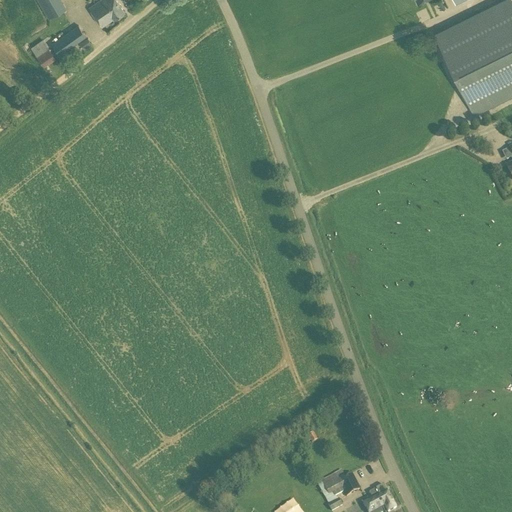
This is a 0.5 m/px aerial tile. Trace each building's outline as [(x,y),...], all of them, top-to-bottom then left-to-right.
[(41,0),(49,15),(67,7),(63,0),(41,0)] [(115,19),(125,12),(116,0),(100,0),(89,8),(102,27),(115,18),(115,19)] [(477,113),(511,95),(511,0),(504,0),(440,31),(455,62),(477,113)] [(20,15),(15,18),(21,28),(26,26),(20,15)] [(60,55),(86,36),(78,25),(52,44),(60,55)] [(48,38),(36,44),(45,64),(57,59),(48,38)] [(450,410),(453,418),(459,416),(455,407),(450,410)] [(313,433),(308,436),(312,443),(317,440),(313,433)] [(345,477),(341,470),(317,484),(324,497),(328,505),(331,511),(332,511),(343,506),(339,499),(337,500),(335,497),(343,492),(346,498),(361,490),(352,473),(345,477)] [(389,511),(396,508),(384,485),(369,493),(371,496),(362,501),(368,511),(389,511)]
